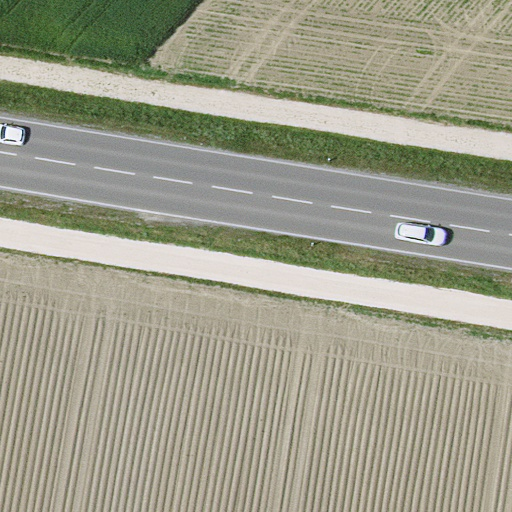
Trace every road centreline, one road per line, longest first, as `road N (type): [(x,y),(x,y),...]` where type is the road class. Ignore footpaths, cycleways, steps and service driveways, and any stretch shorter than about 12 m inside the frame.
road 1 (track): [(0,232),(511,316)]
road 2 (secondary): [(0,151),(511,234)]
road 3 (track): [(511,147),(0,66)]
